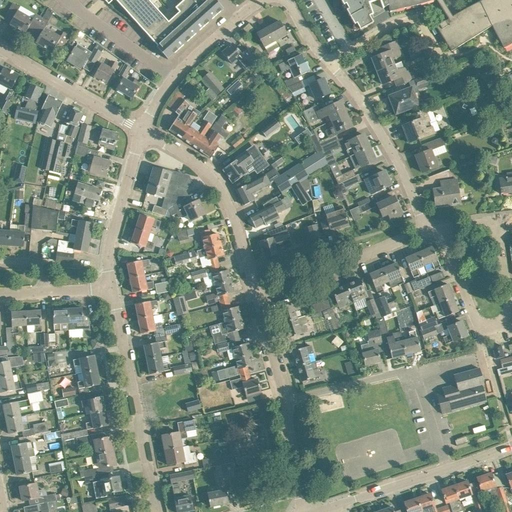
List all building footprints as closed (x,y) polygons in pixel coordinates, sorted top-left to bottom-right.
[(104,0),(108,4),(112,0),(115,0),(157,46),(156,47),(167,60),(223,9),(214,0),(104,0)] [(340,0),(343,5),(346,4),(348,9),(346,10),(354,25),(356,24),(359,29),(360,30),(373,23),(369,16),(372,15),(373,18),(384,12),(383,9),(388,6),(386,0),(340,0)] [(386,0),(388,6),(390,13),(419,6),(435,1),(434,0),(436,0),(443,11),(448,20),(452,17),(446,8),(441,0),(386,0)] [(439,26),(436,28),(451,52),(492,26),(504,49),(511,44),(511,0),(484,0),(479,2),(466,9),(459,13),(452,17),(448,20),(445,22),(439,25),(439,26)] [(28,28),(34,32),(42,19),(36,15),(33,20),(18,11),(20,7),(14,4),(7,16),(12,19),(9,24),(25,33),(28,28)] [(42,19),(34,32),(40,35),(35,43),(52,52),(57,44),(62,47),(69,35),(63,32),(60,37),(45,29),(48,22),(42,19)] [(279,21),(268,27),(276,41),(287,35),(279,21)] [(276,41),(268,27),(257,34),(268,54),(279,48),(275,41),(276,41)] [(409,56),(423,52),(419,40),(406,44),(409,56)] [(372,60),(377,72),(394,65),(391,59),(400,55),(395,42),(381,48),(384,55),(372,60)] [(74,49),(67,61),(80,69),(82,65),(86,59),(95,63),(103,49),(96,45),(91,53),(77,44),(74,49)] [(233,44),(222,53),(232,64),(237,59),(246,69),(253,64),(257,60),(248,51),(247,50),(242,54),(233,44)] [(285,50),(288,56),(296,52),(293,46),(285,50)] [(257,61),(266,69),(273,64),(263,55),(257,61)] [(301,82),(307,79),(304,74),(310,72),(307,66),(308,66),(305,60),(304,61),(301,55),(282,64),(279,66),(282,73),(290,70),(293,78),(285,82),(287,88),(301,82)] [(94,77),(106,83),(117,65),(111,61),(108,67),(102,64),(94,77)] [(394,65),(377,72),(382,86),(394,81),(397,87),(411,82),(411,80),(409,76),(406,68),(403,69),(401,62),(394,65)] [(130,68),(124,65),(118,75),(124,78),(130,68)] [(0,85),(7,89),(0,102),(0,111),(5,114),(11,103),(8,102),(11,97),(11,96),(13,91),(11,90),(19,75),(4,67),(0,73),(0,85)] [(262,68),(258,72),(263,77),(268,73),(262,68)] [(420,77),(413,79),(416,88),(417,89),(427,85),(426,84),(439,79),(436,71),(420,77)] [(411,74),(411,76),(409,76),(411,80),(413,79),(420,77),(418,72),(411,74)] [(209,73),(203,78),(210,87),(217,82),(209,73)] [(123,79),(117,89),(132,98),(141,82),(135,79),(132,84),(123,79)] [(237,90),(244,84),(240,79),(232,86),(237,90)] [(309,86),(316,101),(330,94),(323,79),(309,86)] [(304,88),(301,82),(287,88),(292,94),(304,88)] [(17,109),(14,120),(35,125),(38,114),(33,113),(33,112),(38,101),(39,101),(40,98),(39,97),(43,89),(29,84),(25,93),(23,97),(29,99),(24,110),(24,111),(17,109)] [(215,93),(208,87),(204,91),(212,98),(215,93)] [(389,98),(396,115),(418,106),(412,89),(389,98)] [(43,111),(38,122),(50,128),(56,116),(62,103),(48,96),(41,110),(43,111)] [(509,111),(502,97),(493,101),(500,115),(509,111)] [(173,124),(169,130),(182,139),(190,127),(188,126),(196,115),(198,116),(200,113),(188,104),(183,100),(181,99),(180,100),(172,110),(179,115),(176,119),(174,119),(172,121),(173,124)] [(328,115),(331,122),(347,115),(341,102),(317,113),(320,119),(328,115)] [(79,127),(77,127),(82,114),(70,108),(65,123),(71,125),(67,136),(74,139),(79,127)] [(303,112),(309,124),(318,119),(312,108),(303,112)] [(190,127),(182,139),(197,150),(205,138),(204,137),(211,125),(217,117),(208,111),(203,119),(205,121),(199,129),(197,132),(190,127)] [(414,123),(404,126),(411,143),(434,134),(425,111),(420,113),(420,112),(416,113),(416,114),(411,116),(414,123)] [(500,115),(503,121),(511,117),(511,111),(500,115)] [(205,138),(197,150),(210,158),(218,146),(223,139),(225,140),(229,134),(221,128),(227,119),(221,115),(217,123),(216,122),(205,138)] [(320,142),(318,143),(320,148),(322,147),(322,148),(338,141),(336,135),(344,132),(353,128),(347,115),(331,122),(334,128),(325,132),(328,138),(320,142)] [(266,138),(280,127),(274,120),(260,131),(266,138)] [(78,142),(77,145),(86,148),(87,144),(91,126),(82,124),(78,142)] [(307,128),(294,138),(299,144),(312,135),(307,128)] [(106,145),(105,147),(113,150),(118,135),(103,130),(99,143),(106,145)] [(230,143),(235,149),(244,141),(240,135),(230,143)] [(308,140),(316,154),(321,151),(315,136),(308,140)] [(344,145),(350,158),(369,148),(363,136),(344,145)] [(424,153),(415,156),(422,173),(437,167),(433,157),(431,151),(444,146),(441,138),(421,146),(424,153)] [(56,141),(48,139),(41,169),(49,171),(56,141)] [(67,161),(71,146),(64,144),(64,143),(56,141),(49,171),(48,177),(58,179),(59,174),(57,173),(60,162),(62,163),(63,160),(67,161)] [(338,141),(322,148),(325,154),(341,147),(338,141)] [(86,148),(77,145),(75,152),(75,154),(85,157),(86,155),(88,155),(86,162),(92,163),(90,172),(106,177),(110,162),(96,158),(99,151),(86,148)] [(244,169),(251,163),(257,171),(266,165),(253,147),(247,152),(246,151),(234,160),(235,161),(223,170),(233,184),(247,173),(244,169)] [(369,148),(350,158),(352,164),(355,171),(375,161),(369,148)] [(321,151),(316,154),(274,181),(281,193),(327,164),(321,151)] [(17,165),(13,182),(23,184),(27,167),(17,165)] [(168,209),(169,210),(184,199),(188,196),(185,191),(192,186),(188,179),(171,174),(171,173),(153,168),(147,192),(164,197),(169,198),(167,204),(166,204),(165,210),(154,206),(152,212),(165,216),(167,210),(168,209)] [(335,178),(337,184),(355,176),(353,170),(335,178)] [(365,180),(371,194),(391,185),(385,171),(365,180)] [(265,175),(236,190),(244,206),(254,200),(251,194),(270,185),(265,175)] [(355,176),(337,184),(342,194),(346,192),(345,190),(361,182),(358,175),(355,176)] [(500,190),(500,194),(503,194),(503,193),(511,191),(511,177),(499,179),(500,190)] [(433,191),(436,206),(460,203),(457,179),(440,181),(442,189),(433,191)] [(97,181),(94,188),(102,191),(104,183),(97,181)] [(300,182),(291,187),(298,198),(307,193),(300,182)] [(75,194),(72,201),(76,202),(85,205),(87,198),(99,201),(102,191),(94,188),(92,188),(78,183),(74,194),(75,194)] [(15,198),(23,199),(23,190),(16,189),(15,198)] [(388,214),(390,220),(402,214),(394,197),(377,205),(382,217),(388,214)] [(62,205),(56,203),(56,202),(46,199),(44,207),(60,211),(62,205)] [(184,199),(169,210),(171,216),(177,214),(179,218),(187,214),(191,221),(194,220),(203,215),(205,214),(199,200),(187,206),(184,199)] [(264,208),(265,209),(248,218),(254,229),(263,225),(264,227),(280,218),(277,213),(285,209),(280,199),(264,208)] [(289,218),(320,213),(318,199),(296,202),(298,212),(288,214),(289,218)] [(359,206),(362,213),(375,207),(372,200),(359,206)] [(320,223),(324,236),(331,234),(331,232),(349,226),(344,209),(343,209),(342,207),(340,205),(335,207),(334,209),(334,212),(325,215),(327,220),(320,223)] [(32,214),(32,224),(31,229),(56,231),(56,224),(57,212),(33,206),(32,214)] [(64,220),(66,213),(59,212),(57,219),(64,220)] [(140,215),(136,229),(149,233),(152,226),(159,228),(161,221),(140,215)] [(72,219),(70,226),(77,227),(76,235),(90,238),(93,223),(72,219)] [(0,244),(9,246),(10,231),(2,231),(3,224),(0,223),(0,244)] [(317,224),(306,228),(310,241),(321,238),(317,224)] [(10,231),(9,246),(23,247),(25,225),(18,225),(18,232),(10,231)] [(263,234),(265,240),(259,242),(264,258),(279,254),(278,251),(292,247),(286,225),(271,231),(263,234)] [(149,233),(136,229),(131,243),(145,247),(151,249),(152,250),(154,243),(153,243),(147,241),(149,233)] [(178,239),(188,236),(186,230),(176,233),(178,239)] [(201,232),(205,249),(220,245),(217,234),(210,236),(209,230),(201,232)] [(74,244),(67,243),(66,248),(73,250),(87,252),(90,238),(76,235),(74,244)] [(157,238),(156,247),(166,248),(166,238),(157,238)] [(73,254),(73,250),(66,248),(67,243),(59,241),(57,252),(56,262),(72,264),(73,254)] [(220,245),(205,249),(206,249),(197,251),(198,259),(207,256),(210,266),(218,263),(216,258),(223,256),(220,245)] [(432,247),(419,253),(424,265),(431,262),(434,269),(440,267),(432,247)] [(197,261),(195,251),(174,257),(176,265),(182,263),(182,264),(197,261)] [(424,265),(419,253),(405,258),(410,271),(413,277),(420,274),(417,268),(424,265)] [(127,264),(130,279),(144,276),(143,268),(149,266),(148,260),(141,262),(141,261),(127,264)] [(396,263),(383,269),(388,282),(396,278),(399,285),(405,282),(396,263)] [(219,266),(211,269),(215,285),(230,281),(227,270),(220,272),(219,266)] [(388,282),(383,269),(369,275),(377,294),(384,291),(381,285),(388,282)] [(191,273),(193,281),(206,278),(204,270),(191,273)] [(430,276),(432,282),(444,278),(442,272),(430,276)] [(144,276),(130,279),(133,293),(147,291),(146,290),(154,289),(153,283),(146,284),(144,276)] [(346,285),(351,298),(353,302),(367,296),(360,279),(346,285)] [(419,289),(415,279),(410,282),(414,291),(419,289)] [(211,303),(220,301),(220,302),(228,300),(226,294),(233,292),(230,281),(215,285),(218,294),(209,297),(211,303)] [(403,285),(407,294),(413,291),(409,282),(403,285)] [(168,283),(155,287),(157,296),(163,294),(169,293),(170,292),(168,283)] [(436,295),(440,303),(453,298),(447,284),(428,292),(430,298),(436,295)] [(351,298),(346,285),(332,291),(339,308),(347,305),(344,300),(351,298)] [(375,301),(381,317),(400,310),(396,301),(389,303),(388,301),(386,296),(375,301)] [(453,298),(440,303),(442,310),(436,313),(438,319),(458,312),(453,298)] [(365,302),(371,316),(372,315),(373,318),(375,316),(377,319),(381,317),(373,299),(365,302)] [(312,305),(314,313),(330,308),(327,300),(312,305)] [(135,305),(138,320),(152,317),(150,308),(158,307),(157,301),(149,303),(149,302),(135,305)] [(184,302),(175,304),(178,316),(187,313),(184,302)] [(280,307),(284,322),(297,318),(295,310),(300,309),(297,302),(280,307)] [(221,305),(225,322),(240,318),(237,307),(230,309),(229,303),(221,305)] [(323,312),(331,331),(340,328),(332,308),(323,312)] [(68,323),(67,309),(53,310),(53,324),(54,324),(54,331),(61,330),(60,324),(68,323)] [(82,309),(67,309),(68,323),(76,323),(77,330),(83,330),(83,337),(90,336),(89,322),(83,323),(82,309)] [(41,311),(26,312),(27,326),(34,326),(35,333),(42,332),(41,325),(41,311)] [(7,348),(8,355),(8,356),(16,355),(15,333),(19,333),(18,327),(27,326),(26,312),(11,312),(12,330),(6,330),(7,347),(7,348)] [(297,318),(284,322),(289,338),(298,335),(307,332),(305,324),(307,323),(305,316),(297,318)] [(152,317),(138,320),(141,334),(155,331),(162,329),(161,323),(154,325),(152,317)] [(240,318),(225,322),(218,324),(221,332),(214,334),(216,343),(238,337),(236,331),(243,329),(240,318)] [(379,330),(381,336),(388,334),(384,318),(377,320),(379,330)] [(443,337),(445,344),(453,341),(467,336),(462,322),(448,327),(451,334),(443,337)] [(164,327),(166,334),(178,332),(177,324),(164,327)] [(420,351),(416,334),(421,333),(421,332),(419,326),(414,327),(415,330),(409,332),(411,338),(402,341),(406,355),(420,351)] [(434,326),(421,332),(421,333),(424,340),(437,334),(434,326)] [(368,344),(360,345),(365,365),(380,361),(375,344),(382,342),(381,339),(382,339),(381,336),(379,330),(367,333),(369,341),(367,341),(368,344)] [(40,346),(27,347),(28,354),(49,353),(48,346),(49,346),(47,334),(41,334),(40,334),(40,346)] [(144,346),(147,361),(161,358),(159,349),(166,348),(165,342),(167,341),(166,335),(155,338),(156,343),(144,346)] [(393,336),(387,337),(388,344),(392,358),(406,355),(402,341),(394,343),(393,336)] [(233,348),(236,358),(250,354),(247,343),(240,345),(239,340),(231,342),(216,346),(217,353),(219,352),(219,353),(229,350),(229,349),(233,348)] [(184,345),(186,352),(193,350),(191,343),(184,345)] [(492,348),(495,359),(504,357),(501,345),(492,348)] [(293,351),(297,366),(309,363),(307,355),(313,353),(311,346),(293,351)] [(188,354),(191,361),(199,359),(196,351),(188,354)] [(250,354),(236,358),(238,365),(223,369),(224,372),(219,373),(221,379),(240,374),(240,375),(248,373),(247,367),(253,366),(250,354)] [(82,365),(83,373),(96,370),(94,356),(73,360),(75,366),(82,365)] [(511,365),(511,356),(500,360),(502,368),(511,365)] [(0,362),(0,378),(12,376),(10,367),(17,366),(24,365),(22,357),(7,358),(8,361),(0,362)] [(161,358),(147,361),(150,375),(164,372),(170,370),(169,364),(162,365),(161,358)] [(172,367),(174,376),(192,372),(190,363),(172,367)] [(309,363),(297,366),(302,382),(319,377),(317,369),(312,370),(309,363)] [(442,388),(443,393),(437,395),(442,414),(487,402),(482,385),(484,385),(482,376),(480,377),(479,374),(481,373),(479,368),(454,376),(456,385),(442,388)] [(96,370),(83,373),(85,381),(78,382),(79,389),(86,387),(86,388),(99,385),(96,370)] [(12,376),(0,378),(0,389),(1,393),(22,389),(20,381),(13,383),(12,376)] [(230,381),(232,390),(243,387),(246,396),(261,392),(257,380),(250,382),(249,376),(230,381)] [(163,377),(146,380),(152,414),(169,411),(163,377)] [(180,378),(172,380),(176,396),(183,394),(180,378)] [(25,385),(27,393),(50,389),(49,383),(36,385),(35,382),(25,385)] [(75,395),(73,387),(62,390),(63,397),(75,395)] [(130,416),(129,391),(118,391),(119,416),(130,416)] [(33,393),(34,401),(41,400),(39,392),(33,393)] [(320,411),(343,409),(342,393),(318,396),(320,411)] [(89,406),(91,414),(105,411),(102,397),(87,400),(81,401),(82,407),(89,406)] [(54,402),(58,420),(63,419),(60,407),(68,406),(67,399),(54,402)] [(3,405),(6,420),(20,417),(18,409),(30,406),(29,400),(17,403),(17,402),(3,405)] [(198,401),(192,403),(185,405),(188,413),(200,409),(198,401)] [(105,411),(91,414),(92,422),(85,423),(87,429),(87,430),(93,428),(93,429),(108,426),(105,411)] [(20,417),(6,420),(9,434),(23,431),(23,430),(30,429),(29,422),(21,424),(20,417)] [(162,436),(164,451),(182,447),(180,439),(187,438),(186,431),(196,429),(194,420),(177,423),(179,433),(162,436)] [(48,431),(46,422),(33,425),(35,434),(48,431)] [(61,434),(62,441),(74,438),(88,436),(87,430),(87,429),(69,433),(61,434)] [(43,435),(44,441),(60,438),(59,431),(43,435)] [(88,436),(74,438),(75,445),(89,442),(89,441),(88,436)] [(94,441),(96,454),(113,451),(110,437),(94,441)] [(455,441),(456,445),(468,442),(466,437),(455,441)] [(12,446),(14,460),(28,458),(26,450),(34,449),(32,442),(25,444),(25,443),(12,446)] [(189,446),(182,447),(164,451),(167,465),(184,462),(184,464),(196,462),(195,453),(190,454),(189,446)] [(113,451),(96,454),(90,456),(92,464),(98,463),(99,468),(116,465),(113,451)] [(204,468),(215,466),(232,462),(230,454),(202,460),(204,468)] [(28,458),(14,460),(17,475),(31,472),(38,470),(35,456),(28,458)] [(49,465),(51,474),(66,470),(64,461),(49,465)] [(83,471),(84,477),(97,475),(96,468),(83,471)] [(169,476),(171,483),(194,478),(192,471),(169,476)] [(499,496),(503,511),(511,511),(508,504),(502,487),(496,489),(491,473),(477,478),(481,491),(482,491),(483,494),(490,492),(492,497),(498,495),(499,496)] [(97,475),(84,477),(86,484),(93,483),(96,499),(107,497),(107,496),(106,496),(106,494),(121,491),(122,491),(121,484),(119,484),(118,477),(102,480),(98,481),(97,475)] [(220,491),(208,493),(209,500),(208,500),(209,502),(210,507),(228,504),(226,492),(232,491),(229,475),(217,478),(218,481),(220,491)] [(458,499),(471,494),(467,482),(454,486),(458,499)] [(23,501),(29,500),(30,506),(47,502),(56,501),(60,500),(59,494),(55,495),(55,494),(47,495),(46,493),(43,490),(37,492),(35,484),(20,487),(23,501)] [(179,484),(172,485),(173,489),(176,511),(186,511),(193,511),(192,505),(190,496),(181,498),(179,488),(179,484)] [(458,499),(454,486),(441,490),(446,503),(449,502),(452,511),(457,511),(462,510),(459,501),(458,499)] [(63,490),(61,496),(67,498),(69,492),(63,490)] [(430,494),(417,499),(421,511),(441,511),(441,508),(435,510),(434,507),(430,494)] [(471,497),(476,511),(483,511),(478,495),(471,497)] [(108,500),(110,509),(124,506),(122,497),(108,500)] [(421,511),(417,499),(404,503),(407,511),(421,511)] [(57,509),(56,501),(47,502),(48,509),(48,511),(55,511),(55,510),(57,509)] [(47,502),(30,506),(24,507),(24,511),(34,511),(41,511),(48,509),(47,502)]
